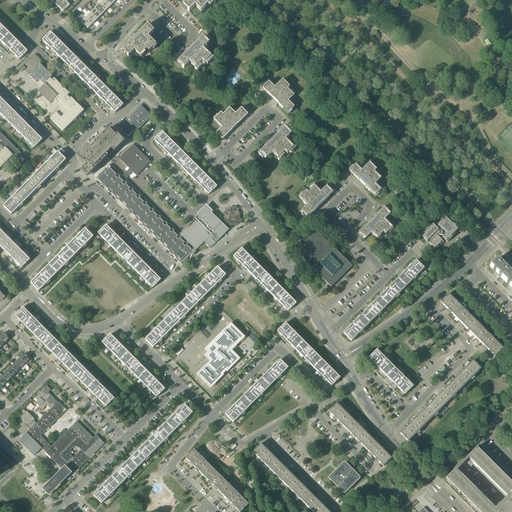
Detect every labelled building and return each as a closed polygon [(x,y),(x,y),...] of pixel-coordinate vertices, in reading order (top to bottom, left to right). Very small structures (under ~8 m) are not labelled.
[(65,0),(58,7),(63,12),(70,5),(65,0)] [(103,0),(102,0),(99,4),(105,11),(110,6),(103,0)] [(210,7),(216,0),(188,0),(183,6),(189,12),(195,6),(201,12),(207,5),(210,7)] [(99,4),(94,9),(100,16),(105,11),(99,4)] [(94,9),(90,13),(97,20),(100,16),(94,9)] [(90,13),(85,18),(92,24),(97,20),(90,13)] [(92,24),(85,18),(80,23),(84,26),(84,25),(88,29),(92,24)] [(27,52),(17,42),(0,24),(0,41),(19,60),(27,52)] [(122,51),(125,54),(128,57),(134,51),(140,57),(147,50),(149,52),(156,46),(149,38),(148,38),(154,32),(148,25),(138,35),(132,41),(122,51)] [(42,41),(79,77),(115,114),(123,105),(50,33),(42,41)] [(204,64),(211,57),(204,50),(203,50),(209,44),(203,37),(193,47),(187,53),(177,63),(184,69),(190,63),(195,69),(202,62),(204,64)] [(70,127),(61,135),(67,141),(84,124),(78,118),(72,125),(70,124),(84,111),(71,98),(70,99),(67,96),(69,94),(54,79),(53,80),(51,78),(52,77),(40,64),(39,65),(29,75),(28,75),(36,83),(37,83),(41,88),(37,91),(38,92),(38,91),(50,103),(50,104),(53,101),(56,103),(56,102),(61,107),(50,119),(63,132),(69,126),(70,127)] [(278,104),(288,114),(294,107),(288,102),(294,96),(287,89),(289,87),(282,80),(275,87),(275,88),(268,82),(262,88),(272,98),(278,104)] [(0,114),(34,149),(42,140),(0,98),(0,114)] [(140,108),(132,117),(140,125),(148,116),(147,115),(148,114),(146,112),(145,113),(140,108)] [(223,115),(221,113),(214,120),(221,127),(222,128),(216,134),(222,140),(232,130),(231,130),(237,124),(238,124),(247,115),(241,108),(235,114),(230,108),(223,115)] [(140,125),(132,117),(129,120),(127,118),(119,127),(121,130),(122,131),(122,130),(128,137),(137,128),(140,125)] [(260,152),(266,158),(272,152),(278,158),(284,152),(286,154),(293,147),(286,140),(285,139),(291,133),(285,127),(275,136),(276,137),(270,143),(269,142),(260,152)] [(90,148),(88,146),(77,156),(79,159),(86,166),(81,171),(87,177),(113,152),(114,153),(125,143),(110,128),(90,148)] [(0,168),(12,156),(17,160),(22,155),(0,132),(0,168)] [(154,141),(190,177),(209,195),(217,187),(162,132),(154,141)] [(119,159),(128,168),(141,153),(133,145),(119,159)] [(58,152),(32,178),(3,207),(11,215),(66,160),(58,152)] [(141,153),(128,168),(136,176),(150,162),(141,153)] [(374,172),(376,170),(369,163),(361,171),(355,165),(349,171),(359,181),(359,180),(365,186),(365,187),(374,196),(381,190),(375,184),(381,178),(374,172)] [(110,167),(108,170),(98,180),(150,232),(166,248),(180,262),(192,249),(178,236),(110,167)] [(157,172),(159,174),(161,176),(166,172),(163,170),(161,167),(157,172)] [(306,191),(299,198),(306,205),(307,206),(301,212),(307,218),(317,208),(323,202),(333,192),(326,186),(320,192),(315,186),(308,193),(306,191)] [(385,234),(392,227),(384,220),(390,214),(384,207),(374,217),(368,223),(358,233),(365,239),(371,233),(376,239),(383,232),(385,234)] [(223,215),(223,219),(226,223),(229,225),(234,225),(238,223),(240,219),(240,215),(238,211),(234,209),(229,209),(226,211),(223,215)] [(178,236),(192,249),(202,240),(210,248),(226,232),(229,230),(209,210),(203,210),(191,223),(189,225),(178,236)] [(442,232),(442,236),(443,237),(442,238),(446,242),(448,239),(449,240),(452,237),(451,236),(458,230),(455,228),(456,227),(453,224),(452,225),(446,218),(443,221),(442,220),(439,223),(440,224),(438,226),(442,230),(443,231),(442,232)] [(433,224),(429,228),(435,234),(438,230),(433,224)] [(106,226),(98,234),(152,289),(160,280),(149,269),(134,254),(106,226)] [(429,228),(425,232),(431,238),(435,234),(429,228)] [(82,232),(49,265),(45,269),(30,284),(39,292),(57,274),(93,237),(88,232),(85,229),(82,232)] [(4,234),(0,230),(0,246),(4,250),(22,268),(30,260),(17,248),(4,234)] [(337,270),(343,276),(352,266),(332,246),(331,246),(327,241),(327,240),(326,240),(322,236),(322,235),(321,235),(315,230),(309,236),(308,236),(307,236),(306,236),(305,236),(305,237),(304,237),(304,238),(304,239),(304,240),(305,240),(301,245),(294,251),(300,256),(300,257),(301,257),(305,261),(305,262),(306,262),(310,266),(310,267),(311,267),(331,287),(338,280),(333,275),(332,276),(320,264),(329,256),(340,267),(337,270)] [(431,238),(425,232),(421,236),(427,242),(431,238)] [(436,236),(432,239),(438,245),(442,241),(436,236)] [(438,245),(432,239),(428,243),(434,249),(438,245)] [(233,257),(277,301),(288,312),(296,304),(241,249),(233,257)] [(497,259),(490,266),(490,267),(493,269),(495,272),(495,273),(495,272),(498,275),(497,275),(498,275),(501,277),(506,283),(509,285),(508,286),(509,286),(511,288),(511,289),(511,288),(511,274),(505,267),(506,266),(505,266),(505,265),(504,264),(503,265),(497,259)] [(416,261),(398,279),(343,333),(351,341),(424,269),(416,261)] [(217,267),(192,293),(145,340),(153,348),(226,275),(217,267)] [(338,280),(343,276),(337,270),(333,275),(338,280)] [(440,302),(476,338),(495,357),(503,349),(466,312),(464,310),(448,294),(440,302)] [(15,316),(88,389),(106,407),(114,399),(23,308),(15,316)] [(196,374),(205,383),(210,389),(224,375),(223,374),(226,371),(227,372),(240,359),(232,350),(245,337),(231,323),(204,350),(207,353),(204,356),(209,361),(196,374)] [(340,378),(303,342),(285,323),(277,332),(331,386),(340,378)] [(4,333),(0,336),(0,338),(5,343),(9,339),(4,333)] [(102,343),(156,398),(165,389),(110,335),(102,343)] [(413,387),(395,368),(376,350),(368,358),(405,395),(413,387)] [(24,354),(20,358),(25,364),(30,359),(24,354)] [(20,358),(15,363),(21,368),(25,364),(20,358)] [(280,360),(261,378),(225,415),(233,423),(270,387),(288,368),(280,360)] [(408,442),(470,380),(481,369),(473,361),(400,433),(408,442)] [(15,363),(11,367),(16,373),(21,368),(15,363)] [(11,367),(6,372),(12,377),(16,373),(11,367)] [(6,372),(2,376),(8,382),(12,377),(6,372)] [(24,420),(20,425),(22,427),(16,432),(22,438),(19,441),(34,456),(41,448),(62,469),(42,489),(49,496),(66,479),(67,480),(89,458),(104,444),(96,435),(93,438),(77,421),(65,433),(51,447),(40,436),(60,417),(67,410),(58,402),(55,405),(52,402),(55,399),(48,393),(51,390),(47,386),(34,398),(37,401),(35,403),(42,410),(47,405),(51,409),(37,423),(34,421),(35,420),(27,411),(26,412),(23,409),(21,411),(24,414),(21,417),(24,420)] [(332,415),(383,467),(391,458),(337,404),(328,412),(332,415)] [(120,486),(138,468),(160,446),(192,413),(184,405),(93,496),(102,504),(120,486)] [(252,452),(289,488),(312,511),(328,511),(289,472),(261,444),(252,452)] [(511,511),(511,483),(511,482),(506,477),(505,476),(500,471),(499,471),(494,465),(488,459),(482,453),(477,448),(476,447),(472,452),(469,455),(468,456),(483,471),(501,489),(507,494),(511,490),(511,492),(511,493),(504,501),(499,506),(492,511),(489,511),(488,510),(492,507),(487,502),(464,479),(455,470),(454,469),(452,471),(451,473),(446,478),(451,484),(456,488),(456,489),(462,494),(467,500),(472,505),(477,510),(478,510),(479,511),(511,511)] [(185,458),(239,511),(240,511),(248,504),(204,460),(194,450),(185,458)] [(0,479),(10,469),(0,458),(0,479)] [(330,479),(332,481),(343,492),(345,489),(346,491),(351,486),(350,484),(353,482),(354,483),(357,480),(355,479),(358,477),(345,464),(344,463),(343,464),(337,470),(332,475),(330,477),(329,478),(330,479)]
